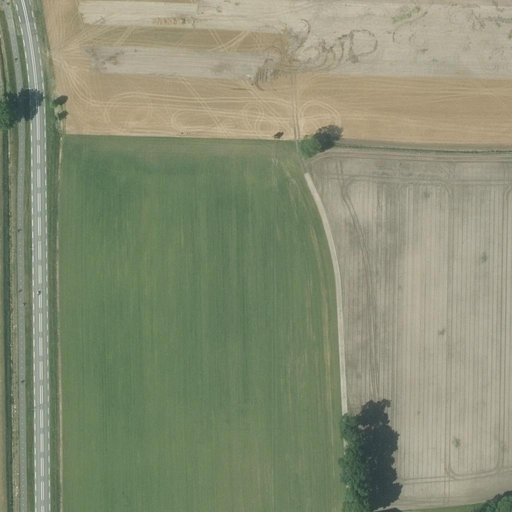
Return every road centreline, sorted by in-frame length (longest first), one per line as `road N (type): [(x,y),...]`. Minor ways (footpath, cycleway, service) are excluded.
road 1 (tertiary): [(41,511),(35,87),(21,0)]
road 2 (unknown): [(343,511),(331,280),(323,229),(286,141)]
